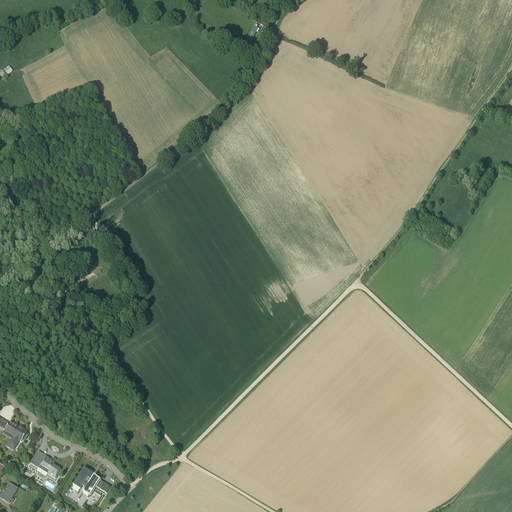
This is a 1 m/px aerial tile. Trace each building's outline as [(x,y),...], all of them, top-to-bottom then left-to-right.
[(255,24),(254,26),(246,42),(250,44),(256,32),(257,33),(259,29),(258,29),(256,28),(258,25),(255,24)] [(9,66),(4,70),(8,75),(13,72),(9,66)] [(91,225),(90,225),(87,228),(89,231),(92,235),(96,231),(91,225)] [(131,300),(112,270),(82,289),(101,319),(131,300)] [(9,422),(2,433),(11,439),(7,446),(14,450),(20,440),(21,441),(26,434),(9,423),(9,422)] [(54,463),(37,452),(30,464),(38,469),(38,468),(47,474),(55,479),(60,470),(53,466),(54,463)] [(84,469),(73,487),(81,491),(83,488),(85,490),(84,492),(83,494),(90,499),(97,489),(106,495),(110,489),(100,483),(102,481),(94,476),(91,481),(89,480),(93,475),(84,469)] [(2,494),(0,496),(0,498),(9,504),(9,503),(9,504),(9,503),(11,504),(13,500),(11,499),(18,489),(9,483),(3,491),(3,492),(2,491),(1,493),(2,494)]
